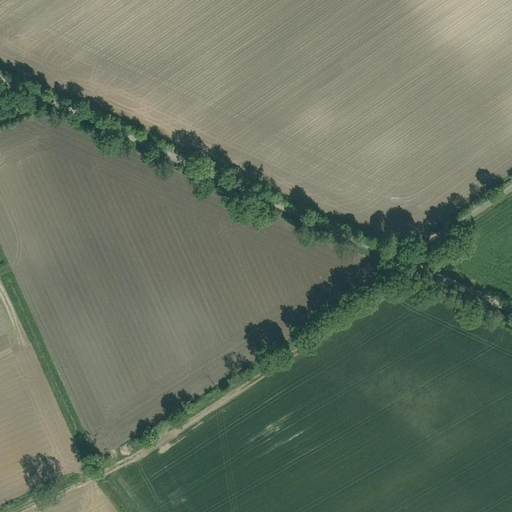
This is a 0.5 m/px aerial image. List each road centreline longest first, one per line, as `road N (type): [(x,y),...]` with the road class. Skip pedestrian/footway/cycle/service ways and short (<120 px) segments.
road 1 (track): [(511,189),(113,466),(13,511)]
road 2 (unclassified): [(511,314),(56,98)]
